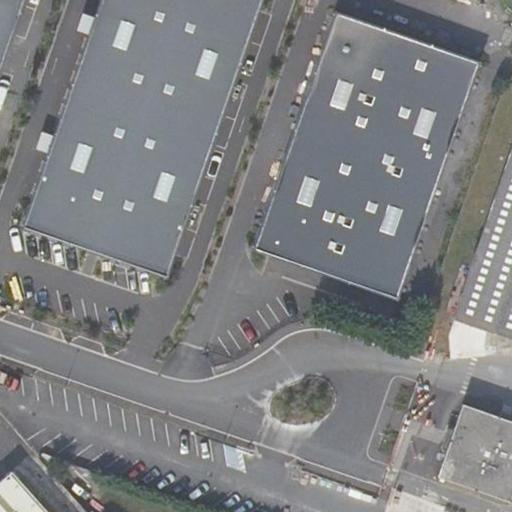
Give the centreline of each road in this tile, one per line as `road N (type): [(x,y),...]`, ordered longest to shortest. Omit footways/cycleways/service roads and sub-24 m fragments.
road 1 (unknown): [(0,263),(129,308),(173,315),(199,307),(316,0)]
road 2 (residential): [(419,367),(322,357),(206,409),(0,338)]
road 3 (unknown): [(12,343),(27,388),(48,411),(239,471),(287,445)]
road 4 (unknown): [(0,129),(39,0)]
road 5 (unknown): [(380,0),(508,42)]
